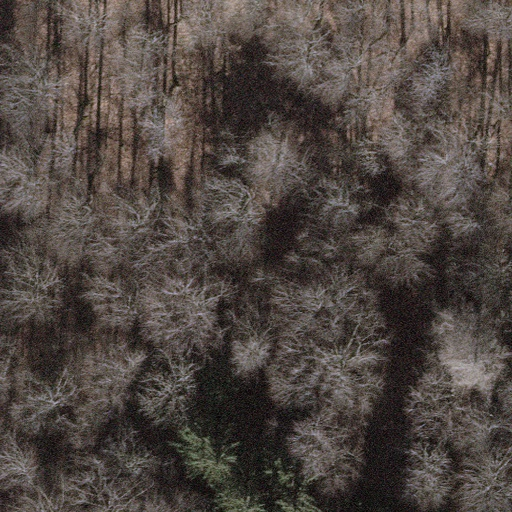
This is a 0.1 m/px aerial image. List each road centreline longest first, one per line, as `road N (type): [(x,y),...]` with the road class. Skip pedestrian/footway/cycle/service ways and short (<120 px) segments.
road 1 (track): [(0,189),(108,201),(511,209)]
road 2 (track): [(314,511),(409,377),(455,209)]
